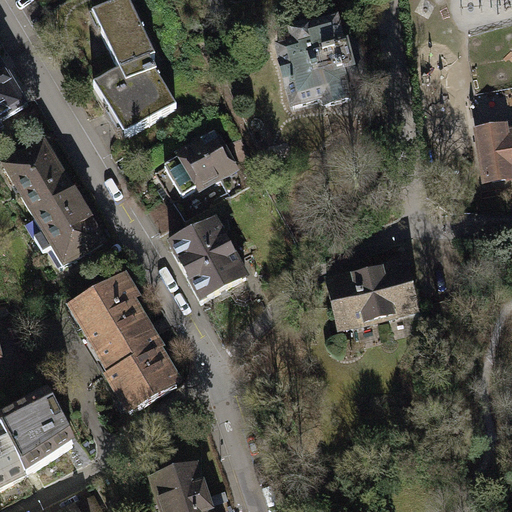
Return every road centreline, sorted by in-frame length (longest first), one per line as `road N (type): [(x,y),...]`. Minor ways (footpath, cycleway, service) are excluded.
road 1 (residential): [(0,17),(213,372)]
road 2 (residential): [(411,225),(315,273),(213,372)]
road 3 (residential): [(213,372),(89,474),(14,511)]
road 4 (residential): [(411,225),(384,0)]
road 5 (residential): [(213,372),(258,511)]
